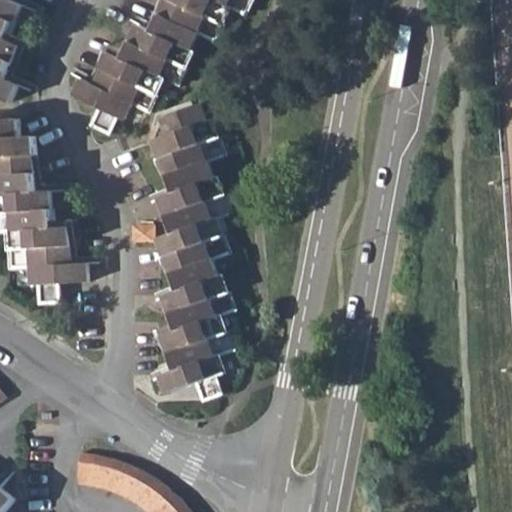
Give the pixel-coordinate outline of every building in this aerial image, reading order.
[(0,0),(0,91),(15,99),(23,83),(10,75),(25,42),(12,35),(27,3),(21,0),(0,0)] [(171,0),(159,26),(146,21),(130,55),(116,49),(100,82),(88,76),(80,92),(107,105),(99,121),(117,129),(124,113),(130,116),(138,100),(151,106),(168,73),(180,79),(204,27),(217,34),(234,0),(248,6),(250,0),(171,0)] [(230,113),(223,94),(172,113),(178,132),(164,137),(183,189),(169,194),(181,228),(167,233),(185,285),(172,291),(183,325),(170,330),(182,366),(168,371),(174,388),(200,379),(207,396),(226,390),(220,372),(227,370),(221,353),(233,347),(221,312),(237,306),(219,255),(231,249),(218,214),(233,209),(215,157),(228,152),(217,118),(230,113)] [(44,282),(46,301),(67,299),(66,280),(94,278),(93,261),(80,261),(76,222),(62,224),(59,188),(45,189),(40,132),(25,133),(23,115),(0,116),(0,175),(5,228),(20,227),(23,265),(36,265),(37,282),(44,282)] [(133,223),(133,240),(157,239),(157,223),(133,223)] [(83,446),(79,476),(89,478),(103,482),(113,485),(122,489),(136,498),(145,504),(153,511),(194,511),(190,507),(178,493),(169,485),(159,477),(150,471),(141,465),(127,458),(112,452),(98,448),(83,446)] [(0,511),(3,511),(17,496),(3,485),(0,488),(0,511)]
